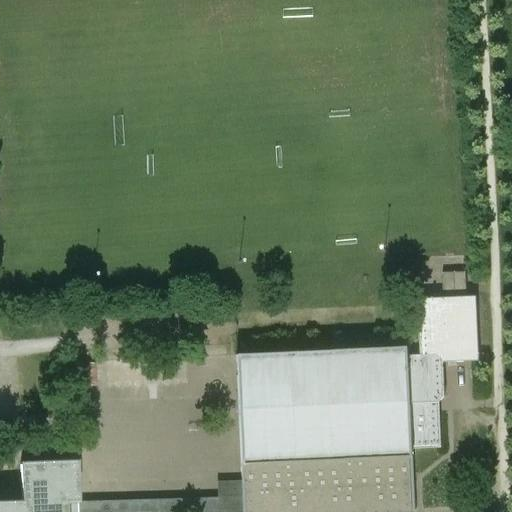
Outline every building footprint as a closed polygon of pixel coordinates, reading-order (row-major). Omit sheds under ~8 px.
[(466,273),(443,274),(444,297),(467,296),(466,273)] [(477,297),(418,300),(421,356),(438,355),(444,361),(444,363),(480,362),(477,297)] [(408,348),(236,356),(243,511),(381,511),(416,510),(413,450),(442,448),(440,403),(445,397),(444,363),(444,361),(438,355),(421,356),(409,357),(408,348)] [(105,360),(106,386),(190,380),(188,355),(105,360)] [(0,503),(0,511),(77,511),(76,462),(21,464),(22,503),(0,503)]
